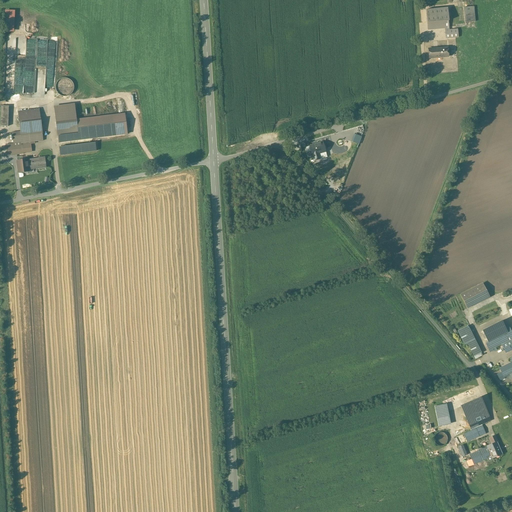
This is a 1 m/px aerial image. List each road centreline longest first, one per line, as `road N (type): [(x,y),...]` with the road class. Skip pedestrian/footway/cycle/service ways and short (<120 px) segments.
road 1 (secondary): [(235,511),(213,161)]
road 2 (unclassified): [(213,161),(511,74)]
road 3 (track): [(276,143),(476,375)]
road 4 (unclassified): [(0,203),(213,161)]
road 5 (secondary): [(213,161),(203,0)]
